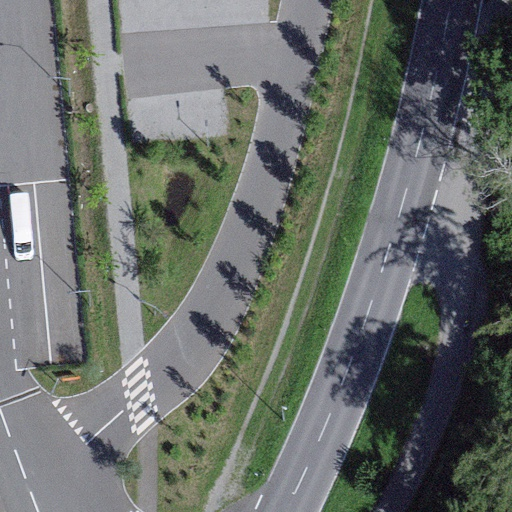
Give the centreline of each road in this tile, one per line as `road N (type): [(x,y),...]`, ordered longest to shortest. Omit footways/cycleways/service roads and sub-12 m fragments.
road 1 (track): [(391,0),(359,153),(287,378),(220,511)]
road 2 (secondary): [(283,511),(324,435),(390,251),(441,68),(451,0)]
